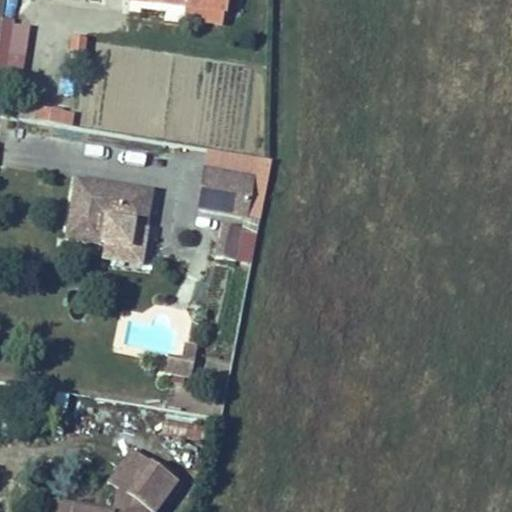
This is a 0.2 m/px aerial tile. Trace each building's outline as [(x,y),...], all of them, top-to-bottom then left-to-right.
[(179,16),(219,23),(222,0),(126,0),(125,7),(179,16)] [(178,26),(217,33),(219,23),(179,16),(178,26)] [(0,76),(21,80),(30,28),(1,22),(0,25),(0,76)] [(70,40),(68,55),(85,57),(87,42),(70,40)] [(35,111),(34,127),(72,129),(73,113),(35,111)] [(166,154),(159,191),(206,199),(212,162),(166,154)] [(37,162),(27,221),(62,227),(67,200),(73,201),(72,205),(105,212),(112,176),(37,162)] [(183,207),(179,227),(185,228),(194,220),(201,221),(203,212),(183,207)] [(179,227),(176,241),(196,245),(201,221),(194,220),(185,228),(179,227)] [(160,332),(147,330),(144,345),(130,342),(127,361),(153,367),(160,332)] [(78,468),(86,474),(109,441),(90,427),(66,460),(78,468)] [(75,473),(75,474),(72,488),(72,493),(31,486),(29,498),(9,495),(5,511),(106,511),(109,499),(136,460),(109,441),(86,474),(78,468),(75,473)] [(72,493),(72,488),(11,477),(9,495),(29,498),(31,486),(72,493)]
